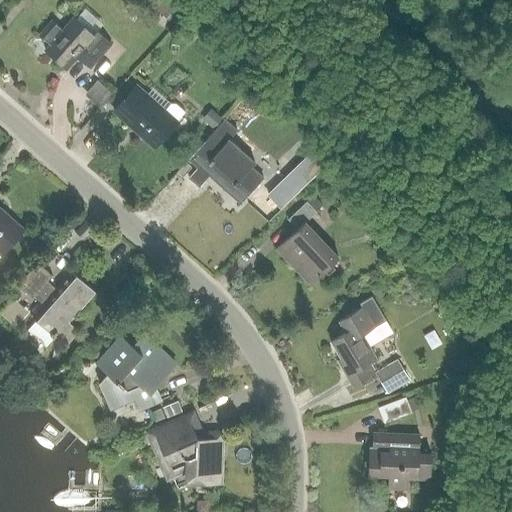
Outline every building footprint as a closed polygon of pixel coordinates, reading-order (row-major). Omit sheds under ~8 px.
[(146,0),(172,24),(187,7),(179,0),(146,0)] [(39,35),(49,45),(44,50),(65,69),(76,56),(90,69),(111,45),(96,32),(93,35),(73,18),(62,30),(51,21),(39,35)] [(94,78),(86,94),(103,104),(112,87),(94,78)] [(136,87),(114,111),(154,147),(176,122),(136,87)] [(213,129),(221,119),(210,110),(202,119),(213,129)] [(224,120),(188,160),(197,168),(188,178),(199,187),(209,176),(240,204),(263,178),(250,167),(254,163),(228,140),(237,131),(224,120)] [(281,209),(309,182),(296,169),(268,196),(281,209)] [(305,223),(316,213),(324,206),(313,195),(306,202),(288,220),(296,229),(275,249),(309,286),(338,258),(305,223)] [(23,230),(0,209),(0,256),(1,255),(23,230)] [(32,317),(35,320),(27,330),(46,346),(54,337),(65,346),(78,332),(67,322),(94,292),(71,272),(56,290),(47,282),(52,276),(37,263),(17,285),(32,299),(34,297),(43,305),(32,317)] [(346,332),(331,341),(350,374),(346,376),(353,387),(375,374),(369,364),(376,360),(361,335),(385,321),(371,297),(359,304),(361,307),(339,321),(346,332)] [(0,315),(15,328),(28,313),(13,300),(0,314),(0,315)] [(121,337),(96,365),(107,375),(99,384),(108,406),(133,396),(138,410),(161,400),(156,387),(175,365),(142,335),(132,346),(121,337)] [(398,361),(376,374),(386,391),(408,379),(398,361)] [(405,398),(380,409),(386,423),(411,412),(405,398)] [(162,407),(166,418),(181,412),(177,401),(162,407)] [(160,409),(151,412),(156,422),(164,418),(160,409)] [(192,415),(149,433),(168,478),(187,469),(187,481),(219,482),(221,434),(208,434),(201,437),(192,415)] [(379,434),(378,448),(369,447),(367,475),(387,476),(387,490),(407,490),(408,479),(430,480),(431,454),(418,453),(419,436),(379,434)]
